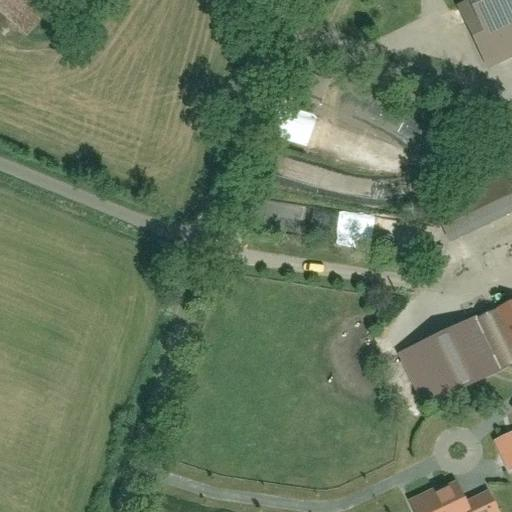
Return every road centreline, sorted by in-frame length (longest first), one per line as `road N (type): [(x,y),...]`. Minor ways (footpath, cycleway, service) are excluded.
road 1 (residential): [(201,250),(121,511)]
road 2 (residential): [(271,0),(201,250)]
road 3 (residential): [(201,250),(0,164)]
